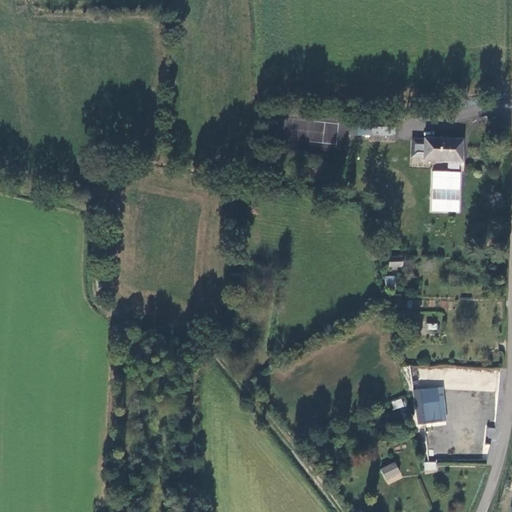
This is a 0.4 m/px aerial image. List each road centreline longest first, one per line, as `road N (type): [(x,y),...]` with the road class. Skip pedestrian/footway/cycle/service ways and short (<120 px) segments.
road 1 (track): [(0,181),(81,197),(91,214),(104,312),(188,326),(297,448),(339,511)]
road 2 (unclassified): [(481,511),(505,439),(511,372)]
